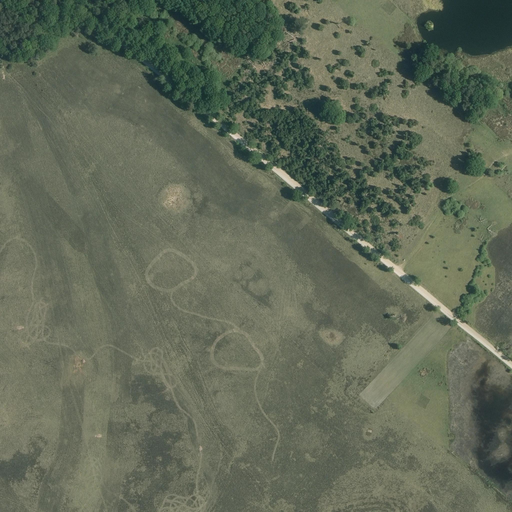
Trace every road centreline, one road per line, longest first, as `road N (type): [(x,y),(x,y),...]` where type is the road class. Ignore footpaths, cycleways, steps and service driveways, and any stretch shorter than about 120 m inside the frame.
road 1 (track): [(399,270),(71,0)]
road 2 (track): [(511,364),(399,270)]
